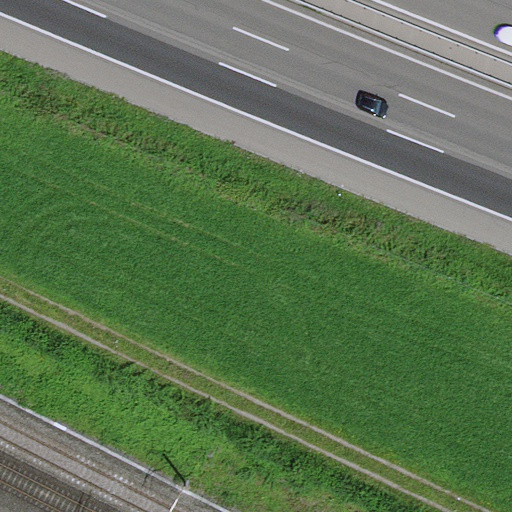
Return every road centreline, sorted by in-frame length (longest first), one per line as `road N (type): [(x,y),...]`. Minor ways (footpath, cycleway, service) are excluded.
road 1 (track): [(468,511),(0,285)]
road 2 (motorway): [(119,0),(511,157)]
